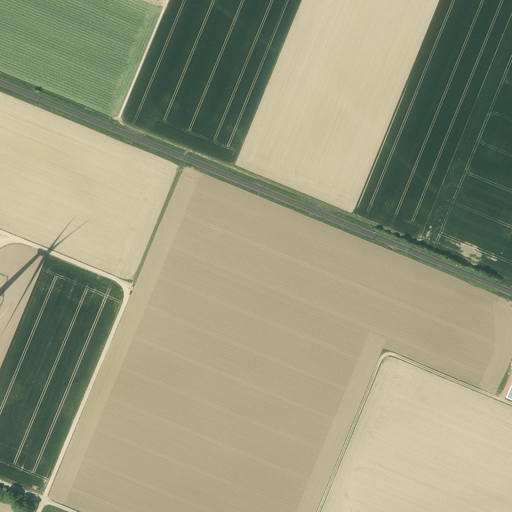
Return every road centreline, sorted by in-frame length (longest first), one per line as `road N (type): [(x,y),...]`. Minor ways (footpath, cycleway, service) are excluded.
road 1 (track): [(167,0),(118,119),(416,241)]
road 2 (track): [(318,511),(384,351),(511,404)]
road 3 (track): [(131,285),(38,511)]
road 4 (track): [(0,231),(131,285)]
road 5 (track): [(131,285),(180,165)]
